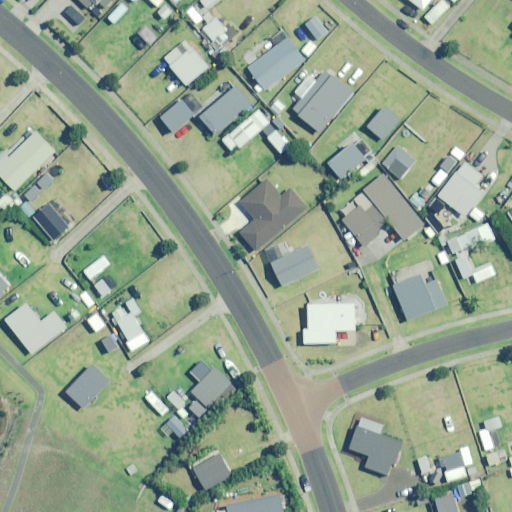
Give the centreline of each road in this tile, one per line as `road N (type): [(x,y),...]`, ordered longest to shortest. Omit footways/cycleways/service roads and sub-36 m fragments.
road 1 (residential): [(0,21),(112,127),(177,210),(225,281),(289,404)]
road 2 (residential): [(511,326),(396,360),(289,404)]
road 3 (residential): [(352,0),(511,113)]
